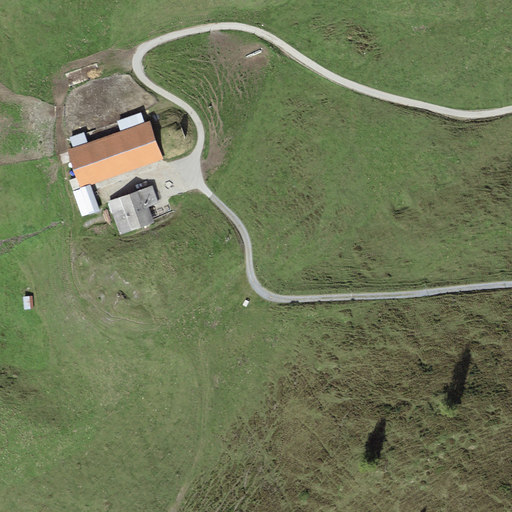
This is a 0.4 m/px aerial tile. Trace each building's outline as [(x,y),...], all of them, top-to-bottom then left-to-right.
[(142,113),(118,122),(121,130),(145,121),(142,113)] [(155,125),(69,153),(79,185),(165,158),(155,125)] [(73,147),(88,142),(85,134),(70,138),(73,147)] [(94,188),(82,192),(91,216),(102,212),(94,188)] [(122,211),(113,213),(120,235),(153,224),(148,208),(160,205),(155,188),(119,199),(122,211)] [(24,297),(25,310),(35,310),(34,296),(24,297)]
